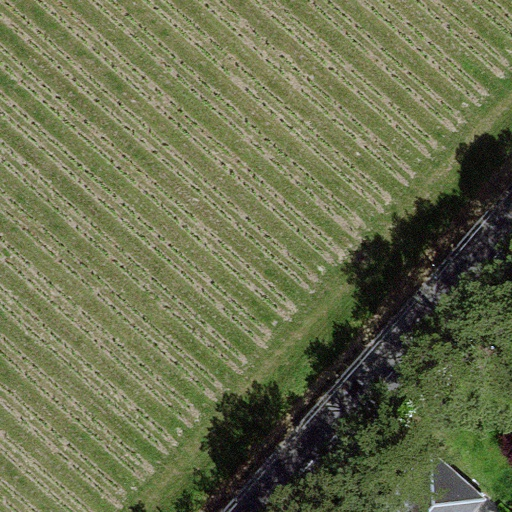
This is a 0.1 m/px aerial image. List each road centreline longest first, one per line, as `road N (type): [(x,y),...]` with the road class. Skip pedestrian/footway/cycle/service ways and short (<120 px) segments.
road 1 (track): [(162,511),(511,124)]
road 2 (tertiary): [(262,511),(511,235)]
